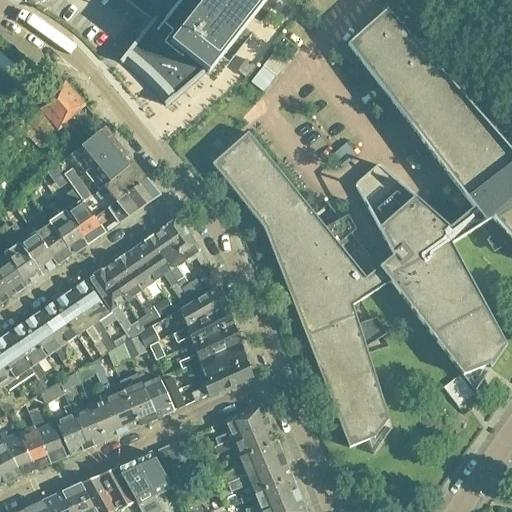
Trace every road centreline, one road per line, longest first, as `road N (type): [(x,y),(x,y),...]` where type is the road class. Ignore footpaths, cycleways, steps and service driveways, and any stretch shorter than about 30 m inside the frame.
road 1 (residential): [(280,378),(0,501)]
road 2 (residential): [(191,196),(81,62),(0,4)]
road 3 (residential): [(0,319),(191,196)]
road 4 (residential): [(280,378),(235,261),(191,196)]
road 5 (residential): [(334,511),(280,378)]
